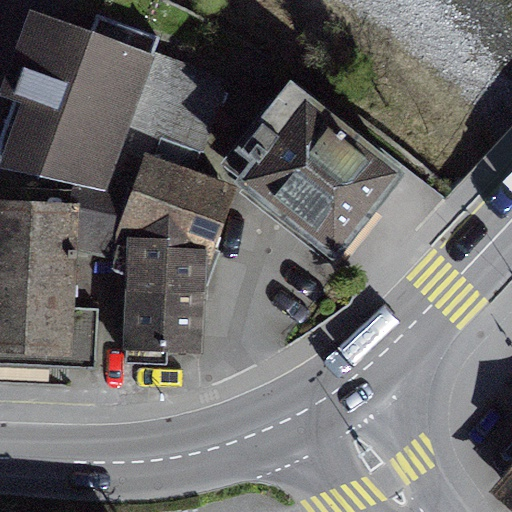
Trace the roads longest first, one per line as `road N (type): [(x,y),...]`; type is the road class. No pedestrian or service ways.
road 1 (primary): [(0,458),(109,463),(204,453),(329,397)]
road 2 (primary): [(329,397),(393,345),(511,221)]
road 3 (unclassified): [(329,397),(405,504)]
